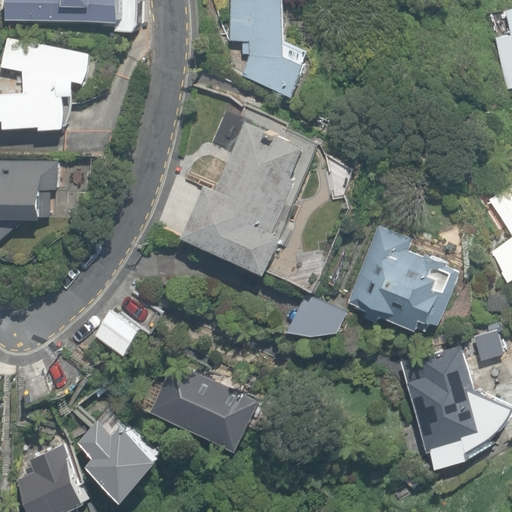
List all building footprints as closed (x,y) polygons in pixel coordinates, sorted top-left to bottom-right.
[(9,0),(10,15),(127,15),(126,0),(9,0)] [(242,0),(239,43),(250,45),(247,80),(305,99),(317,55),(296,42),(297,0),(242,0)] [(91,48),(10,31),(4,59),(25,66),(27,86),(0,87),(0,114),(7,114),(8,123),(44,120),(44,125),(69,124),(67,91),(80,91),(91,77),(91,48)] [(318,142),(252,115),(224,185),(209,179),(187,233),(278,270),(292,233),(283,229),(318,142)] [(0,153),(0,238),(26,215),(58,216),(61,155),(0,153)] [(511,180),(491,194),(511,228),(511,233),(493,245),(511,276),(511,180)] [(416,233),(381,219),(350,296),(437,330),(464,263),(412,242),(416,233)] [(355,312),(313,294),(299,329),(323,335),(349,330),(355,312)] [(105,337),(139,358),(153,331),(118,311),(105,337)] [(269,390),(175,352),(152,407),(246,445),(269,390)] [(463,361),(417,376),(445,470),(478,458),(476,450),(506,431),(511,420),(511,403),(474,389),(463,361)] [(96,462),(137,496),(172,454),(131,420),(122,432),(103,416),(84,439),(102,454),(96,462)] [(19,479),(35,511),(69,511),(95,500),(73,455),(77,454),(70,441),(34,459),(36,463),(28,468),(31,474),(19,479)]
